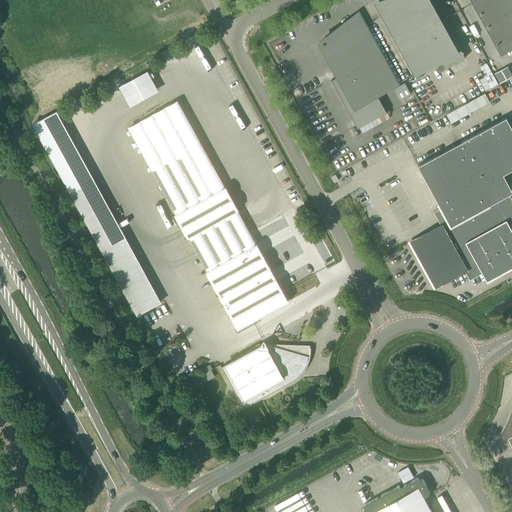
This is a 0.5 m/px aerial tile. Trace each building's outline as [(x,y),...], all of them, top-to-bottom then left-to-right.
[(440,71),(465,57),(444,19),(440,21),(427,0),(386,0),(377,4),(382,14),(415,75),(435,63),(440,71)] [(511,48),(511,0),(472,0),(501,54),(511,48)] [(331,80),(358,128),(387,112),(377,95),(397,83),(359,13),(320,41),(339,75),(331,80)] [(487,62),(480,65),(485,75),(478,78),(484,91),(497,84),(487,62)] [(507,66),(493,71),(498,82),(511,76),(507,66)] [(126,104),(156,91),(146,70),(116,84),(126,104)] [(402,82),(392,87),(397,97),(407,92),(402,82)] [(450,123),(489,101),(484,92),(445,114),(450,123)] [(511,201),(508,194),(511,192),(511,189),(503,174),(511,169),(511,127),(506,117),(418,166),(441,208),(434,211),(442,225),(411,242),(436,287),(466,270),(470,278),(482,272),(487,280),(511,266),(511,201)] [(53,159),(76,148),(72,140),(49,151),(53,159)] [(154,305),(88,160),(63,171),(129,316),(154,305)] [(232,317),(282,290),(225,186),(175,214),(232,317)] [(221,367),(244,407),(218,421),(219,422),(292,382),(298,377),(304,371),(308,364),(310,357),(311,353),(311,350),(311,347),(310,347),(310,350),(310,353),(309,356),(264,343),(227,364),(221,367)] [(511,410),(509,418),(505,427),(501,435),(503,440),(508,438),(511,446),(511,410)] [(418,478),(404,485),(403,489),(405,494),(374,510),(375,511),(432,511),(424,497),(429,495),(430,491),(423,479),(418,478)] [(315,511),(308,495),(276,509),(277,511),(315,511)]
